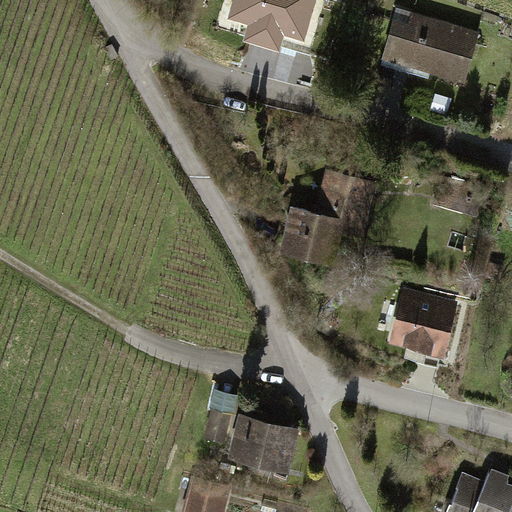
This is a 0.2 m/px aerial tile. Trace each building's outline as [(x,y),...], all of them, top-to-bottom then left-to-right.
[(311,0),(240,0),(236,13),(302,33),(311,0)] [(411,20),(402,17),(391,58),(481,82),(494,34),(414,12),(411,20)] [(328,207),(305,203),(297,246),(350,255),(356,220),(380,224),(387,182),(334,173),(328,207)] [(473,303),(415,290),(403,342),(461,355),(473,303)] [(391,299),(385,323),(396,325),(402,302),(391,299)] [(250,395),(223,390),(215,435),(242,440),(250,395)] [(315,424),(254,413),(246,455),(308,466),(315,424)] [(492,482),(470,473),(453,511),(511,511),(511,476),(501,472),(492,482)] [(238,511),(243,479),(204,474),(198,511),(238,511)]
